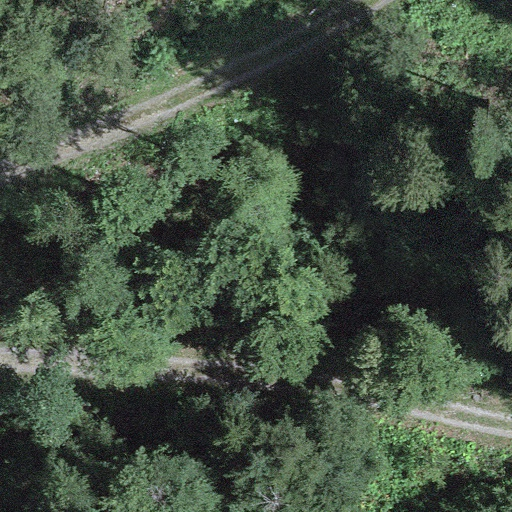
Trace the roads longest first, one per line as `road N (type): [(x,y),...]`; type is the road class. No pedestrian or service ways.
road 1 (track): [(0,355),(381,394),(511,423)]
road 2 (track): [(367,0),(0,178)]
